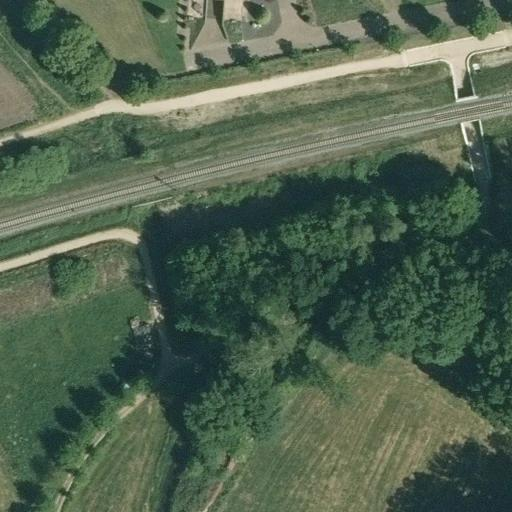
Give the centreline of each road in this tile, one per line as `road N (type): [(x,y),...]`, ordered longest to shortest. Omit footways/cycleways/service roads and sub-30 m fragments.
road 1 (track): [(55,511),(77,462),(110,422),(190,360),(244,331),(455,273),(472,247),(481,204),(459,45)]
road 2 (track): [(0,267),(109,235),(133,236),(142,246),(170,372)]
road 3 (residential): [(297,40),(511,0)]
